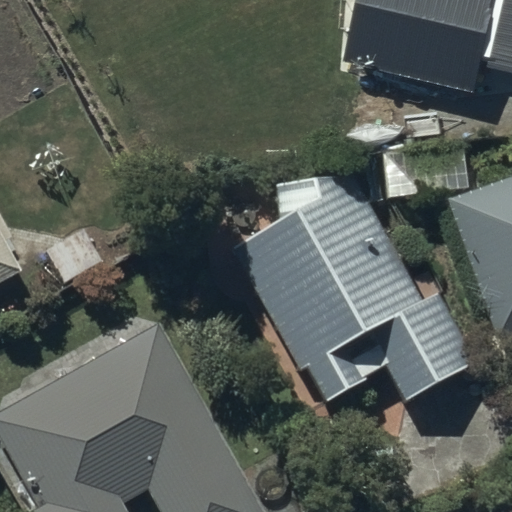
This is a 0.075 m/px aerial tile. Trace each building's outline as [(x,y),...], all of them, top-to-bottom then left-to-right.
[(511,0),(369,0),(356,53),(479,83),(486,57),(511,63),(511,0)] [(511,179),(447,203),(493,332),(511,324),(511,179)] [(416,306),(349,180),(280,187),(283,225),(235,250),(298,370),(307,366),(324,399),(386,367),(403,400),(473,364),(437,295),(416,306)] [(0,274),(9,269),(0,252),(0,274)] [(162,511),(255,511),(153,329),(0,413),(0,429),(45,511),(115,511),(109,501),(145,481),(162,511)]
